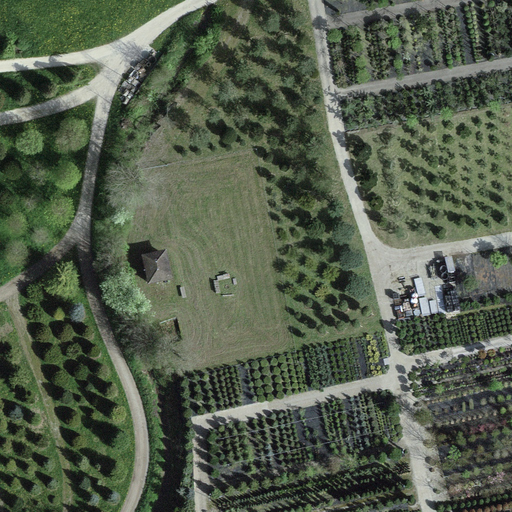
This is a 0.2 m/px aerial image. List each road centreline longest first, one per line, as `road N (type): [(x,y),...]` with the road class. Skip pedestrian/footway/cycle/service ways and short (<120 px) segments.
road 1 (track): [(310,0),(395,370),(195,415),(201,511)]
road 2 (track): [(126,511),(142,475),(139,432),(81,237),(0,295)]
road 3 (track): [(0,116),(98,90),(81,237)]
road 4 (track): [(431,511),(395,370)]
road 5 (track): [(371,263),(511,231)]
